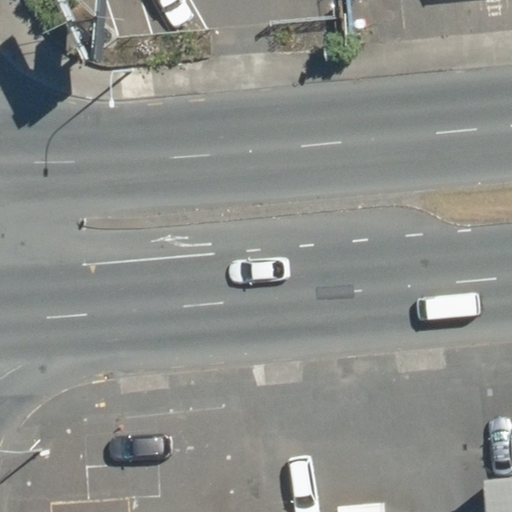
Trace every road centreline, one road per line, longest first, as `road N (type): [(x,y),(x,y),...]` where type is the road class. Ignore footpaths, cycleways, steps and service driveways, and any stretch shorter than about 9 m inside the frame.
road 1 (primary): [(511,254),(0,297)]
road 2 (primary): [(0,140),(511,100)]
